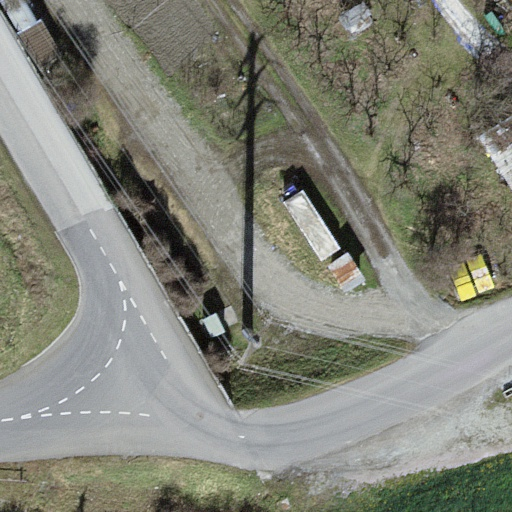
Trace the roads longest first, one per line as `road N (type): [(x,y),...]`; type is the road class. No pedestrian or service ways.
road 1 (unclassified): [(511,349),(459,378),(219,456),(0,81)]
road 2 (track): [(208,0),(459,378)]
